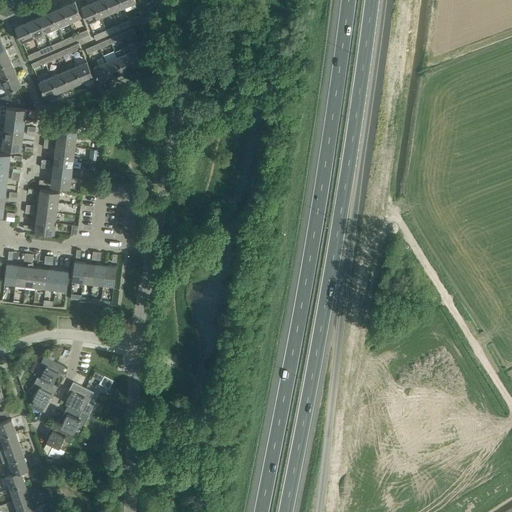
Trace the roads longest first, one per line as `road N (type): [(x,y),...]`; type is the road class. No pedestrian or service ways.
road 1 (motorway): [(288,511),(373,0)]
road 2 (motorway): [(344,0),(261,511)]
road 3 (unclassified): [(154,249),(200,0)]
road 4 (residential): [(0,20),(42,111),(19,242)]
road 5 (unclassified): [(511,406),(390,208)]
road 6 (unclassified): [(131,511),(135,345)]
road 7 (residential): [(19,242),(154,249)]
